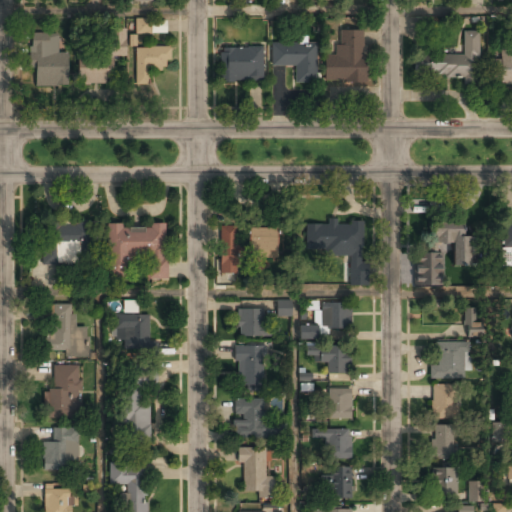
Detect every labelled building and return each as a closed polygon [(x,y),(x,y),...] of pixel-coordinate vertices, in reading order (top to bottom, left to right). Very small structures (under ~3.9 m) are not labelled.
[(166,19),(134,20),(135,34),(166,33),(166,19)] [(77,83),(112,83),(112,55),(124,55),(124,28),(105,29),(106,57),(77,57),(77,83)] [(364,31),(336,31),(336,55),(323,55),(323,83),(364,82),(364,31)] [(415,78),(478,77),(478,31),(462,31),(462,55),(415,55),(415,78)] [(67,86),(67,51),(49,51),(49,33),(31,33),(31,86),(67,86)] [(315,44),(271,44),(271,66),(294,67),(294,83),(315,83),(315,44)] [(135,46),(135,73),(165,73),(165,46),(135,46)] [(220,82),(262,82),(262,47),(219,48),(220,82)] [(500,84),(511,84),(511,54),(500,54),(500,84)] [(499,59),(490,60),(491,78),(500,78),(499,59)] [(470,265),(471,236),(462,235),(462,221),(433,220),(433,243),(452,243),(452,265),(470,265)] [(349,255),(349,286),(365,286),(365,221),(327,221),(327,223),(304,223),(305,249),(326,248),(326,255),(349,255)] [(511,247),(511,221),(502,221),(502,247),(511,247)] [(42,222),(41,263),(85,264),(85,222),(42,222)] [(147,279),(165,279),(166,224),(106,223),(105,277),(128,277),(128,257),(147,257),(147,279)] [(236,273),(236,227),(219,227),(219,273),(236,273)] [(276,258),(277,228),(248,228),(247,257),(276,258)] [(511,266),(511,247),(501,248),(501,266),(511,266)] [(441,285),(440,252),(415,253),(416,286),(441,285)] [(136,300),(123,300),(123,313),(137,313),(136,300)] [(350,303),(316,302),(315,325),(298,325),(298,338),(327,339),(327,328),(349,329),(350,303)] [(86,325),(74,325),(74,303),(45,304),(46,349),(63,349),(63,357),(87,356),(86,325)] [(278,314),(290,313),(289,305),(277,306),(278,314)] [(464,337),(477,337),(477,308),(464,308),(464,337)] [(278,336),(278,325),(262,325),(262,310),(236,310),(236,336),(278,336)] [(123,339),(123,349),(156,349),(156,340),(148,340),(148,313),(113,313),(113,339),(123,339)] [(435,364),(429,364),(429,379),(465,379),(465,342),(435,342),(435,364)] [(235,346),(235,391),(264,391),(264,346),(235,346)] [(348,347),(305,346),(305,361),(327,362),(326,374),(348,374),(348,347)] [(79,365),(53,365),(53,388),(42,388),(42,418),(79,418),(79,365)] [(149,443),(150,404),(145,404),(146,373),(120,373),(119,442),(149,443)] [(454,384),(431,384),(431,418),(454,418),(454,384)] [(325,420),(351,420),(351,389),(325,389),(325,420)] [(232,400),(232,439),(272,439),(272,421),(261,421),(261,400),(232,400)] [(491,437),(503,437),(504,423),(491,422),(491,437)] [(453,424),(431,424),(431,457),(453,457),(453,424)] [(76,428),(52,428),(52,443),(42,443),(42,471),(76,471),(76,428)] [(322,458),(350,458),(350,429),(322,429),(322,458)] [(236,464),(242,464),(242,490),(255,490),(255,497),(272,497),(272,476),(265,475),(265,448),(236,448),(236,464)] [(147,511),(147,465),(108,465),(108,486),(123,486),(123,511),(147,511)] [(330,467),(330,476),(321,476),(321,490),(329,490),(329,498),(350,498),(350,467),(330,467)] [(432,494),(456,494),(456,467),(432,467),(432,494)] [(467,501),(483,501),(483,481),(467,481),(467,501)] [(42,511),(70,511),(70,488),(42,488),(42,511)] [(491,511),(504,511),(505,504),(492,503),(491,511)]
